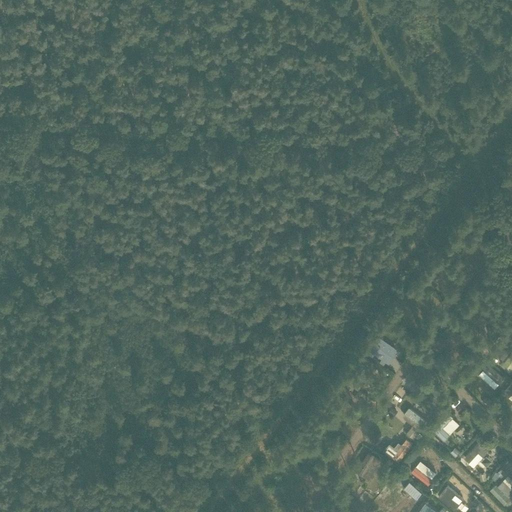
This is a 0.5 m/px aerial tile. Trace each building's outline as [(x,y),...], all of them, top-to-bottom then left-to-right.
[(479,236),(475,232),(471,236),(475,240),(479,236)] [(479,259),(484,254),(465,235),(460,240),(462,242),(458,247),(476,264),(480,259),(479,259)] [(435,288),(448,270),(444,267),(450,259),(443,253),(423,280),(435,288)] [(491,322),(471,308),(467,315),(487,329),(491,322)] [(432,347),(441,352),(447,343),(451,346),(454,341),(459,344),(462,341),(465,342),(470,335),(450,321),(432,347)] [(386,362),(389,364),(397,352),(396,348),(378,335),(368,350),(386,362)] [(478,340),(474,346),(478,349),(482,343),(478,340)] [(511,368),(511,344),(510,343),(499,357),(503,359),(499,364),(510,372),(511,368)] [(493,388),(504,378),(489,362),(478,372),(493,388)] [(347,381),(341,376),(336,381),(342,386),(347,381)] [(441,398),(424,385),(416,396),(433,408),(441,398)] [(492,401),(486,395),(482,399),(488,405),(492,401)] [(347,410),(351,414),(356,408),(352,404),(347,410)] [(391,407),(388,412),(394,416),(398,410),(391,407)] [(438,419),(446,411),(444,408),(435,417),(438,419)] [(328,412),(323,409),(319,415),(325,418),(328,412)] [(446,411),(438,419),(430,427),(444,440),(449,434),(442,427),(452,417),(452,416),(446,411)] [(416,419),(405,431),(412,437),(423,425),(416,419)] [(431,439),(435,435),(429,430),(426,433),(431,439)] [(375,444),(379,439),(373,434),(369,439),(375,444)] [(392,457),(398,462),(412,443),(406,438),(402,444),(398,450),(392,457)] [(330,448),(337,444),(334,439),(327,443),(330,448)] [(463,457),(472,466),(487,450),(478,441),(463,457)] [(460,451),(455,447),(450,452),(455,456),(460,451)] [(368,479),(370,476),(372,473),(381,459),(368,450),(355,470),(368,479)] [(426,483),(436,472),(419,458),(409,470),(426,483)] [(389,470),(396,469),(394,462),(387,464),(389,470)] [(497,472),(496,472),(500,475),(501,477),(505,472),(501,468),(497,472)] [(391,511),(410,490),(398,480),(379,501),(391,511)] [(490,489),(504,504),(511,496),(511,489),(503,480),(497,485),(496,483),(490,489)] [(438,496),(454,509),(464,498),(447,485),(438,496)] [(480,502),(476,497),(471,502),(475,506),(480,502)] [(436,511),(425,502),(417,511),(435,511),(436,511)]
